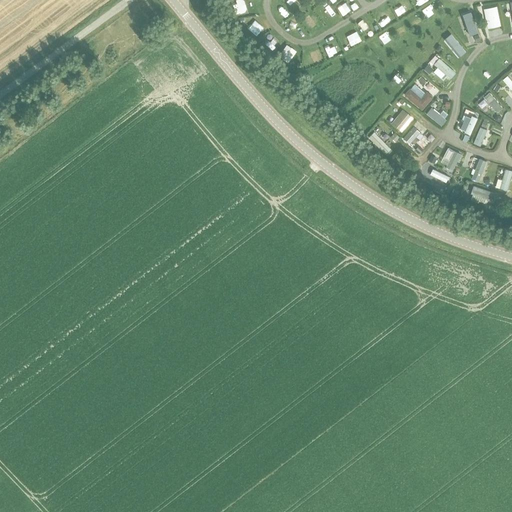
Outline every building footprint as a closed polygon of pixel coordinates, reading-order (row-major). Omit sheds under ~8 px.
[(234,0),(236,14),(246,13),(245,0),(234,0)] [(408,0),(403,0),(402,1),(410,11),(414,8),(408,0)] [(497,6),(483,9),(487,29),(502,26),(497,6)] [(474,20),(467,22),(473,37),(479,35),(474,20)] [(259,21),(249,27),(254,37),(265,32),(259,21)] [(500,28),(489,29),(490,36),(501,34),(500,28)] [(344,38),(348,47),(361,42),(357,32),(344,38)] [(147,34),(140,39),(144,44),(151,39),(147,34)] [(464,58),(468,53),(453,38),(448,43),(464,58)] [(288,63),(297,52),(287,44),(278,55),(288,63)] [(433,63),(439,66),(434,75),(444,81),(452,67),(436,58),(433,63)] [(431,73),(435,65),(429,63),(425,71),(431,73)] [(408,89),(403,94),(420,109),(431,97),(425,92),(419,98),(408,89)] [(489,101),(499,116),(505,111),(491,92),(483,98),(486,103),(489,101)] [(431,107),(426,115),(440,126),(446,118),(431,107)] [(402,132),(413,117),(401,109),(391,125),(402,132)] [(472,135),(478,118),(467,114),(460,130),(472,135)] [(402,137),(410,146),(422,135),(414,126),(402,137)] [(480,127),(475,144),(483,146),(488,129),(480,127)] [(376,134),(371,139),(385,153),(390,148),(376,134)] [(415,148),(418,154),(424,150),(421,145),(415,148)] [(442,163),(457,169),(462,153),(447,147),(442,163)] [(434,163),(437,157),(432,154),(429,160),(434,163)] [(480,157),(472,179),(481,182),(489,161),(480,157)] [(433,168),(431,175),(447,182),(449,175),(433,168)] [(509,190),(511,174),(511,169),(507,168),(505,179),(499,178),(497,188),(509,190)] [(491,200),(494,193),(474,185),(471,193),(473,194),(471,200),(478,202),(479,201),(485,203),(486,198),(491,200)]
